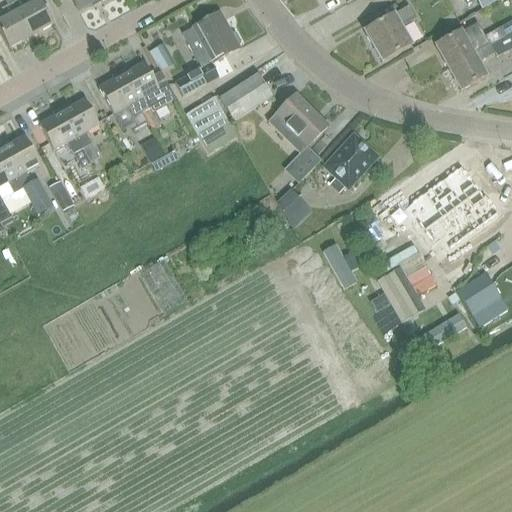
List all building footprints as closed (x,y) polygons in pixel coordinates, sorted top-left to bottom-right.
[(20,0),(12,5),(17,13),(31,39),(54,26),(39,1),(28,7),(24,0),(20,0)] [(54,0),(55,0),(70,0),(77,14),(89,7),(90,8),(92,9),(102,3),(104,4),(110,0),(54,0)] [(473,0),(481,12),(502,0),(473,0)] [(31,39),(17,13),(12,5),(1,11),(6,19),(0,22),(0,36),(9,51),(31,39)] [(401,28),(415,21),(408,9),(395,16),(394,15),(362,33),(381,65),(413,48),(401,28)] [(180,82),(174,85),(183,100),(188,97),(220,80),(213,67),(212,65),(238,50),(237,49),(239,48),(240,45),(235,37),(233,36),(230,37),(218,16),(191,30),(201,47),(191,53),(200,70),(180,82)] [(461,32),(434,47),(447,70),(505,38),(500,30),(484,39),(481,40),(474,27),(462,33),(461,32)] [(511,33),(505,38),(447,70),(460,93),(487,79),(478,63),(493,54),(497,59),(511,50),(511,45),(511,33)] [(136,53),(145,70),(162,61),(153,44),(136,53)] [(120,76),(142,114),(150,110),(153,114),(175,102),(167,87),(157,70),(148,75),(144,68),(123,78),(122,75),(120,76)] [(132,119),(142,114),(120,76),(118,77),(119,80),(98,91),(113,116),(127,109),(132,119)] [(257,76),(218,101),(233,124),(272,99),(257,76)] [(273,118),(267,125),(299,157),(286,171),(299,183),(320,162),(307,149),(327,128),(295,96),(273,118)] [(203,98),(172,113),(184,139),(215,124),(203,98)] [(80,152),(90,146),(84,136),(98,129),(84,103),(62,114),(61,111),(59,112),(80,152)] [(73,156),(80,152),(59,112),(57,113),(58,116),(37,127),(52,153),(67,145),(73,156)] [(125,142),(143,174),(161,164),(143,132),(125,142)] [(322,169),(337,183),(332,189),(339,195),(344,190),(348,193),(378,159),(353,136),(322,169)] [(0,147),(0,150),(22,191),(32,185),(26,175),(39,168),(23,139),(2,150),(1,147),(0,147)] [(2,202),(22,191),(0,150),(0,224),(11,219),(2,202)] [(472,162),(416,196),(426,211),(430,208),(443,229),(446,227),(456,242),(507,210),(504,206),(494,192),(492,193),(472,162)] [(32,185),(22,191),(37,218),(53,209),(38,182),(32,185)] [(276,205),(288,223),(288,224),(305,208),(302,204),(291,192),(276,205)] [(399,271),(376,284),(382,294),(390,308),(401,326),(423,313),(399,271)] [(485,276),(456,294),(472,318),(479,331),(507,313),(499,300),(500,300),(485,276)] [(152,288),(157,305),(168,302),(163,285),(152,288)]
